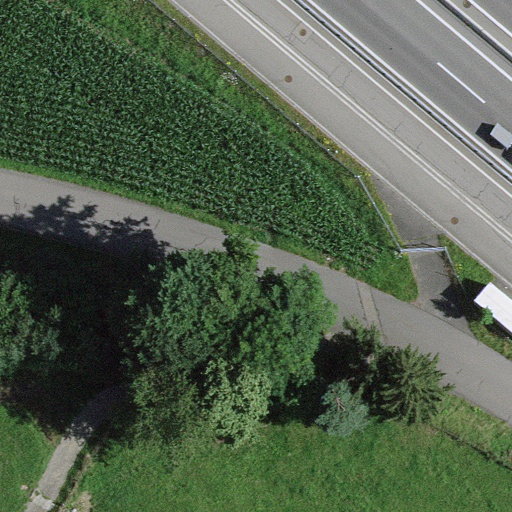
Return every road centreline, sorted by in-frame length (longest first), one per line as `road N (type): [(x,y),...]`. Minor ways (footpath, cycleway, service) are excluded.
road 1 (unclassified): [(511,388),(479,365),(222,248),(0,195)]
road 2 (track): [(407,333),(167,379),(115,412),(71,459),(46,511)]
road 3 (motorway): [(364,0),(511,122)]
